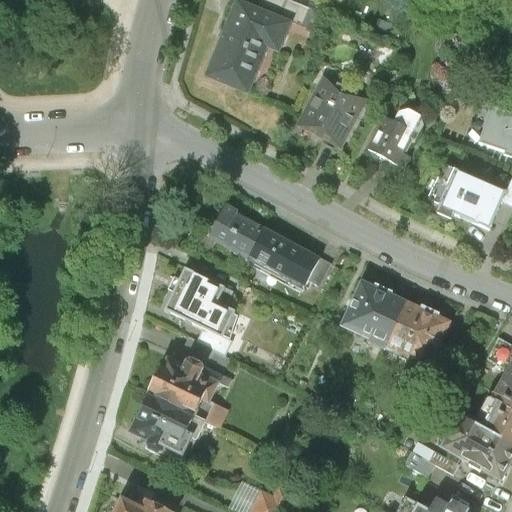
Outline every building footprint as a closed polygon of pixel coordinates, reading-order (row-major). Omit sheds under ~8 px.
[(286,0),(265,0),(260,11),(292,24),(304,29),(312,11),(286,0)] [(238,2),(207,77),(249,95),(268,48),(280,53),(292,24),(260,11),(238,2)] [(323,79),(297,128),(340,150),(365,102),(323,79)] [(511,116),(491,110),(478,149),(511,159),(511,116)] [(384,119),(368,150),(405,169),(411,158),(394,150),(405,130),(384,119)] [(501,205),(506,194),(446,169),(429,201),(440,207),(436,216),(451,223),(453,217),(489,233),(501,205)] [(506,194),(501,205),(511,210),(511,181),(511,182),(506,194)] [(207,239),(245,260),(261,230),(224,209),(207,239)] [(316,259),(261,230),(245,260),(300,290),(305,280),(316,259)] [(329,266),(316,259),(305,280),(318,287),(329,266)] [(223,292),(181,272),(162,312),(183,322),(204,332),(223,292)] [(340,330),(385,351),(405,306),(360,286),(340,330)] [(451,327),(405,306),(385,351),(430,371),(451,327)] [(198,344),(204,332),(183,322),(177,334),(189,340),(198,344)] [(189,340),(180,358),(222,379),(231,361),(198,344),(189,340)] [(493,361),(511,371),(496,398),(511,406),(511,346),(504,342),(493,361)] [(233,384),(222,379),(180,358),(170,377),(160,372),(146,399),(190,421),(199,402),(207,406),(217,386),(229,392),(233,384)] [(511,446),(511,406),(496,398),(493,396),(476,427),(511,446)] [(182,438),(190,421),(146,399),(128,436),(144,444),(142,448),(144,455),(152,459),(159,458),(161,454),(157,445),(151,442),(159,427),(182,438)] [(212,408),(204,426),(219,433),(227,415),(212,408)] [(503,484),(511,467),(511,446),(476,427),(460,419),(442,451),(503,484)] [(454,477),(460,467),(434,453),(429,464),(411,454),(404,467),(428,480),(436,467),(454,477)] [(243,484),(229,511),(284,511),(293,496),(279,489),(274,500),(243,484)] [(447,507),(436,501),(430,511),(415,511),(408,508),(405,511),(467,511),(450,502),(447,507)] [(142,511),(137,511),(119,503),(114,511),(161,511),(147,504),(142,511)]
